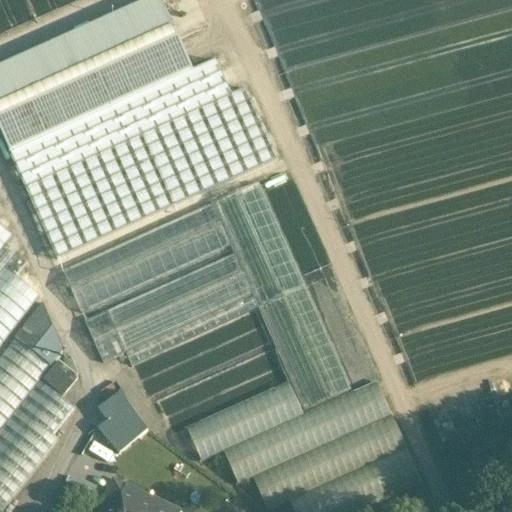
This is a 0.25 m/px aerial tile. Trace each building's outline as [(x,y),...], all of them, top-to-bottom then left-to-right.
[(159,0),(155,0),(0,70),(0,133),(9,154),(192,72),(159,0)] [(351,392),(258,185),(211,206),(230,248),(233,255),(273,344),(275,349),(303,413),(351,392)] [(211,206),(62,273),(81,315),(230,248),(211,206)] [(13,237),(0,226),(0,253),(6,247),(13,237)] [(0,253),(0,348),(40,298),(15,279),(26,264),(14,255),(15,254),(6,247),(0,253)] [(233,255),(104,314),(84,323),(103,365),(125,355),(146,401),(273,344),(233,255)] [(43,305),(15,340),(51,368),(63,353),(43,305)] [(15,340),(0,358),(0,432),(39,383),(51,368),(15,340)] [(275,349),(156,403),(172,438),(186,431),(201,464),(223,454),(352,395),(351,392),(303,413),(275,349)] [(58,363),(43,382),(62,398),(75,382),(74,377),(58,363)] [(39,383),(0,432),(0,511),(2,511),(59,442),(53,437),(74,410),(39,383)] [(352,395),(223,454),(237,487),(252,480),(266,511),(269,511),(288,503),(292,511),(360,511),(421,485),(376,384),(352,395)] [(122,394),(98,410),(107,423),(97,431),(103,437),(119,456),(139,440),(119,416),(130,408),(122,394)] [(103,437),(84,453),(101,472),(119,456),(103,437)] [(175,511),(113,482),(103,504),(102,505),(116,511),(175,511)]
